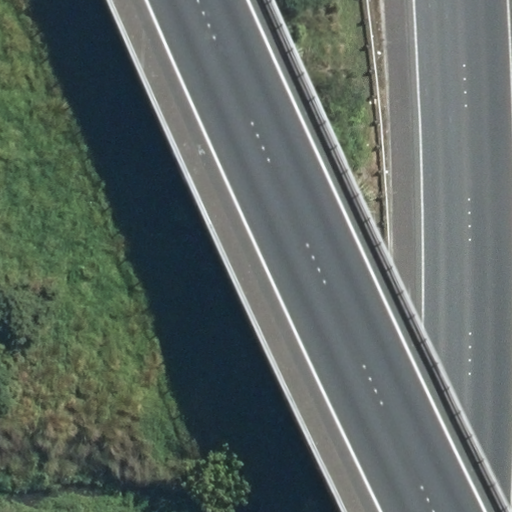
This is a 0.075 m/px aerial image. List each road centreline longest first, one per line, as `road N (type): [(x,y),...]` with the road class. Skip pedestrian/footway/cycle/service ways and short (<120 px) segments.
road 1 (motorway): [(424,511),(190,0)]
road 2 (motorway): [(470,511),(476,411),(461,0)]
